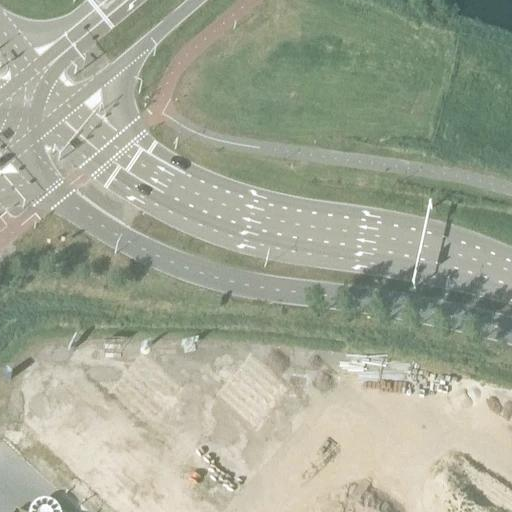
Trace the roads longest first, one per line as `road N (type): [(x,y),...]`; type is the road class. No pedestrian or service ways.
road 1 (primary): [(18,164),(51,198),(159,259),(228,281),(511,335)]
road 2 (primary): [(511,276),(222,204),(111,148),(77,115)]
road 3 (secondary): [(77,115),(199,0)]
